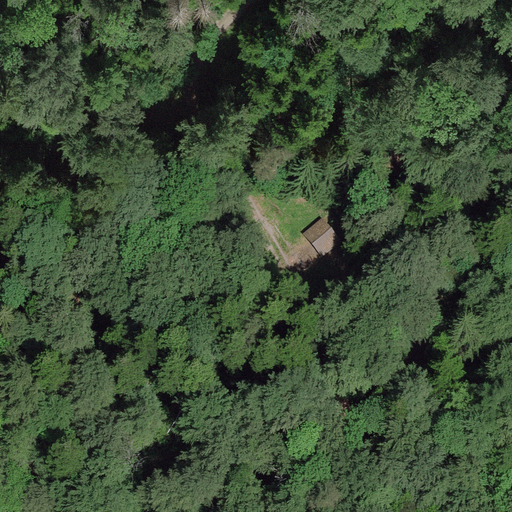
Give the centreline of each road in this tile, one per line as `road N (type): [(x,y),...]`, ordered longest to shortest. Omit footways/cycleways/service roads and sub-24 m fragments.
road 1 (track): [(244,0),(189,61),(187,91),(219,157),(313,302),(346,511)]
road 2 (track): [(313,302),(357,304),(430,333),(402,391),(386,406),(336,423)]
